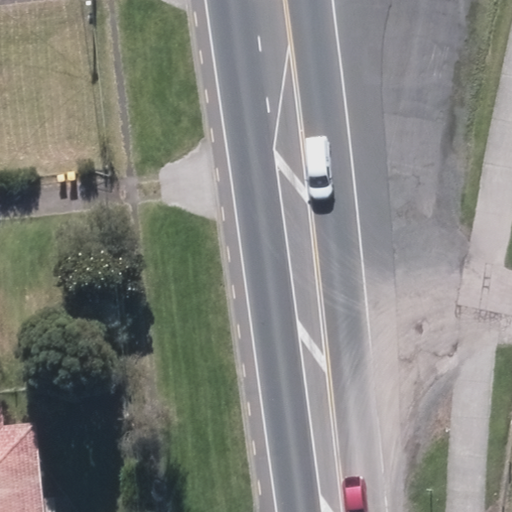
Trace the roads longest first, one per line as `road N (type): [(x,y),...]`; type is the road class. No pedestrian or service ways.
road 1 (secondary): [(338,511),(263,0)]
road 2 (track): [(511,293),(303,267)]
